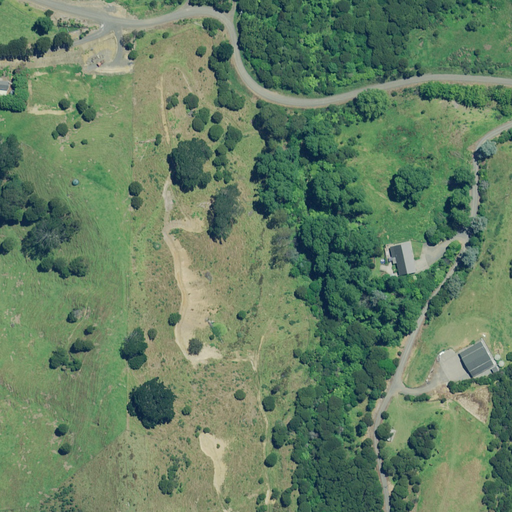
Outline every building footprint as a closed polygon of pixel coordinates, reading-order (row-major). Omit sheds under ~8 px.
[(11,82),(0,79),(0,88),(9,90),(11,82)] [(416,273),(411,243),(391,246),(393,258),(396,257),(399,276),(416,273)] [(495,366),(483,341),(460,353),(473,377),(495,366)] [(498,362),(503,359),(499,353),(494,356),(498,362)] [(503,359),(498,362),(501,367),(506,364),(503,359)]
